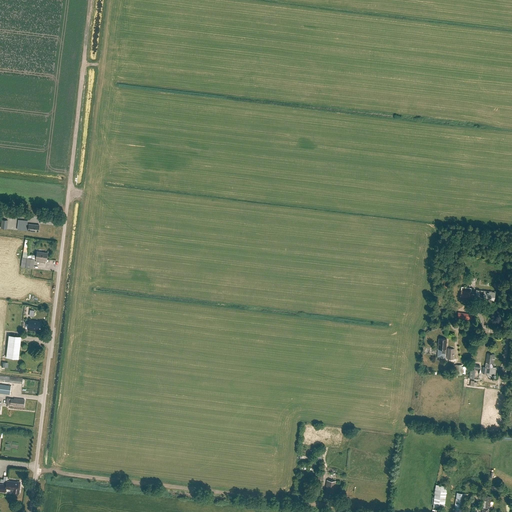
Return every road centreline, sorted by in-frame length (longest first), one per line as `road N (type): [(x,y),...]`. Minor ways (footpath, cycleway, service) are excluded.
road 1 (track): [(370,511),(36,470)]
road 2 (unclassified): [(30,511),(69,184)]
road 3 (track): [(91,0),(69,184)]
